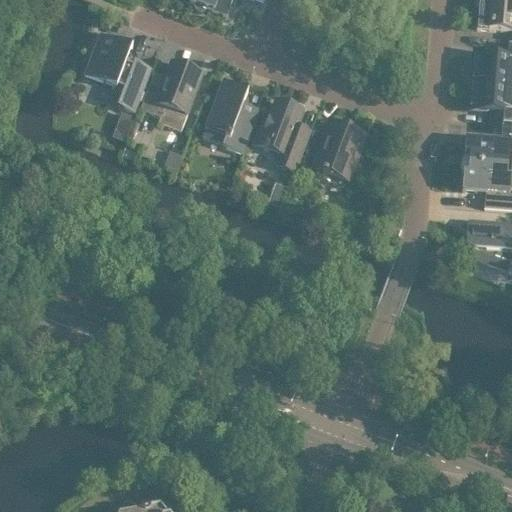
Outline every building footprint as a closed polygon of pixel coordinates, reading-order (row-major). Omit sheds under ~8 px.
[(182,0),(192,4),(191,8),(194,11),(197,13),(201,11),(204,8),(224,16),(229,0),(182,0)] [(511,6),(474,3),(473,4),(476,4),(474,29),(509,32),(508,46),(511,46),(511,6)] [(97,34),(81,76),(114,88),(113,91),(113,93),(114,95),(115,96),(116,97),(118,98),(115,107),(131,114),(148,69),(132,63),(130,68),(122,65),(129,47),(97,34)] [(469,57),(467,83),(511,86),(511,46),(494,45),(492,59),(469,57)] [(146,86),(137,110),(159,118),(156,124),(178,132),(200,73),(169,61),(163,77),(158,90),(146,86)] [(243,97),(245,91),(221,81),(200,136),(220,144),(219,147),(240,155),(257,110),(240,104),(243,97)] [(511,86),(467,83),(465,109),(489,111),(488,124),(511,126),(511,86)] [(294,127),(300,111),(273,101),(262,129),(257,127),(250,144),(278,154),(274,165),(291,172),(307,132),(294,127)] [(351,164),(362,135),(329,122),(324,135),(311,130),(302,153),(315,158),(312,167),(345,180),(346,176),(349,177),(353,165),(351,164)] [(463,139),(461,165),(509,168),(510,157),(511,157),(511,126),(488,125),(487,141),(463,139)] [(172,175),(180,156),(168,152),(161,171),(172,175)] [(483,193),(481,208),(511,210),(511,180),(508,179),(509,168),(461,165),(459,191),(483,193)] [(284,187),(272,183),(264,203),(276,208),(284,187)] [(471,254),(469,258),(506,271),(505,273),(511,275),(511,225),(465,222),(462,254),(471,254)]
